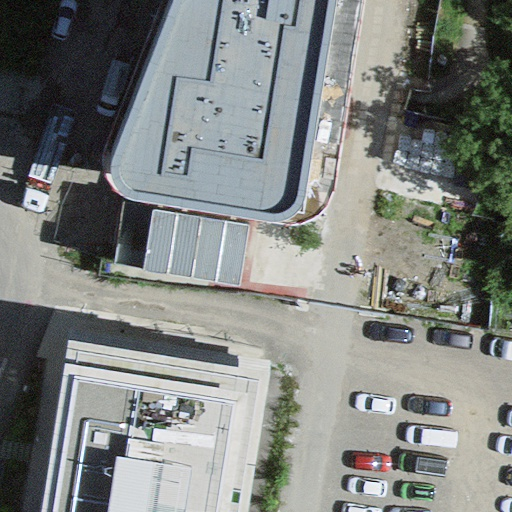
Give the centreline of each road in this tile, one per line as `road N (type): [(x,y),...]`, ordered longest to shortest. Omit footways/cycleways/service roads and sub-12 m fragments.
road 1 (unclassified): [(12,211),(342,265),(383,0)]
road 2 (residential): [(12,211),(12,289),(0,336)]
